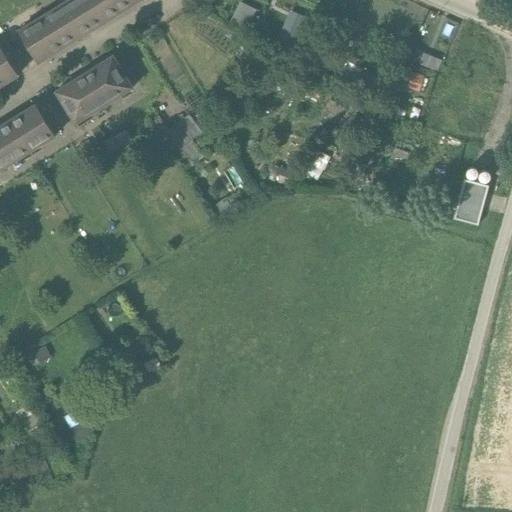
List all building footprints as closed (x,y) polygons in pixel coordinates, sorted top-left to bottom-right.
[(68,0),(17,32),(37,63),(138,0),(68,0)] [(9,2),(0,7),(0,25),(17,16),(9,2)] [(461,26),(424,12),(417,31),(454,45),(461,26)] [(500,53),(478,44),(473,56),(495,65),(500,53)] [(0,48),(0,86),(17,76),(0,48)] [(112,56),(55,92),(75,124),(132,88),(112,56)] [(422,74),(400,66),(395,82),(417,89),(422,74)] [(35,105),(0,126),(0,170),(55,136),(35,105)] [(202,137),(188,119),(159,141),(199,194),(220,179),(212,169),(206,174),(198,164),(204,160),(192,144),(202,137)] [(297,171),(273,162),(267,179),(290,188),(297,171)] [(488,187),(464,180),(453,220),(478,226),(488,187)] [(238,192),(227,198),(233,208),(244,202),(238,192)]
